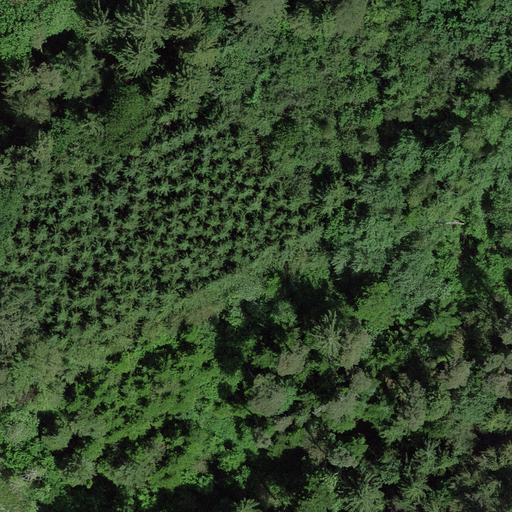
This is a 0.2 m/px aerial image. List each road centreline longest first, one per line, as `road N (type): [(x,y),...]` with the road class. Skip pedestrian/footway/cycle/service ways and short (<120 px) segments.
road 1 (track): [(250,0),(228,32),(435,303),(511,430)]
road 2 (track): [(397,511),(511,437)]
